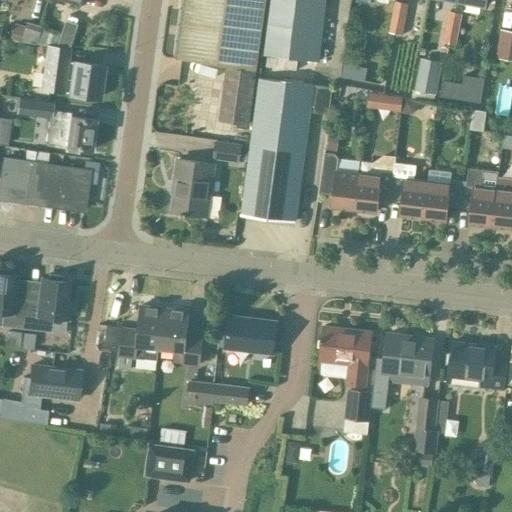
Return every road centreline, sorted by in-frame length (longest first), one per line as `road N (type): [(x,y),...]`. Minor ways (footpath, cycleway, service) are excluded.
road 1 (residential): [(115,251),(151,0)]
road 2 (residential): [(232,511),(255,438),(300,371),(310,279)]
road 3 (residential): [(511,301),(310,279)]
road 4 (residential): [(310,279),(115,251)]
